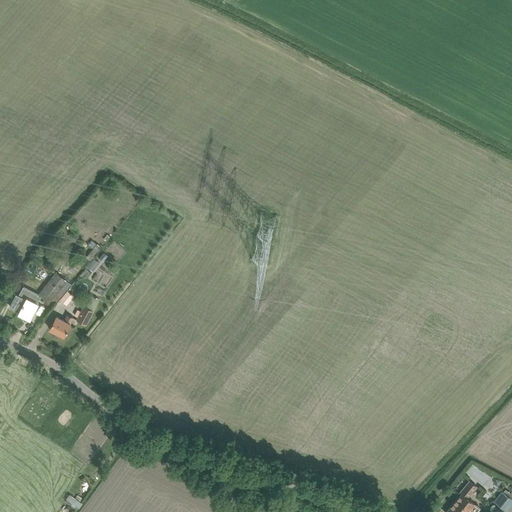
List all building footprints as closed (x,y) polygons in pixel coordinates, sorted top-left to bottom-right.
[(92,260),(103,247),(98,243),(87,256),(92,260)] [(100,262),(99,262),(94,258),(87,267),(92,271),(100,262)] [(71,284),(67,281),(56,272),(39,294),(38,295),(41,298),(49,304),(53,299),(57,302),(71,284)] [(17,294),(10,307),(20,312),(19,313),(20,313),(21,312),(24,313),(23,315),(30,318),(38,303),(41,298),(38,295),(39,294),(38,294),(38,295),(36,294),(23,287),(24,287),(23,286),(19,295),(18,295),(17,294)] [(68,289),(61,298),(68,304),(76,295),(68,289)] [(91,295),(85,306),(77,320),(86,325),(99,300),(91,295)] [(56,316),(54,319),(49,328),(64,336),(71,324),(70,323),(74,317),(68,314),(64,320),(56,316)] [(477,486),(469,481),(460,492),(461,493),(446,511),(467,511),(475,503),(467,497),(477,486)] [(511,491),(511,493),(506,489),(503,491),(502,491),(494,501),(506,511),(511,504),(511,491)]
